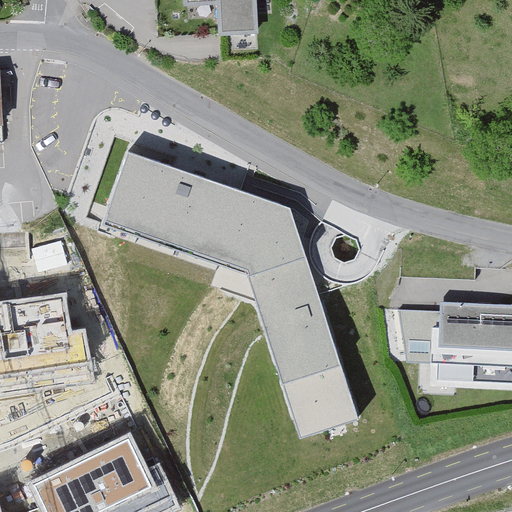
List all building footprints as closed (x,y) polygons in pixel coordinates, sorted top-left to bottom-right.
[(184,0),(186,9),(220,6),(223,38),(261,34),(258,0),(184,0)] [(0,130),(17,129),(13,73),(0,73),(0,130)] [(292,202),(127,145),(102,218),(247,270),(300,435),(359,415),(292,202)] [(67,293),(0,302),(0,394),(93,382),(86,329),(72,331),(67,293)] [(511,302),(440,301),(440,311),(398,309),(406,360),(431,361),(430,385),(511,387),(511,302)] [(131,434),(27,482),(40,511),(177,511),(182,510),(160,464),(147,469),(131,434)]
